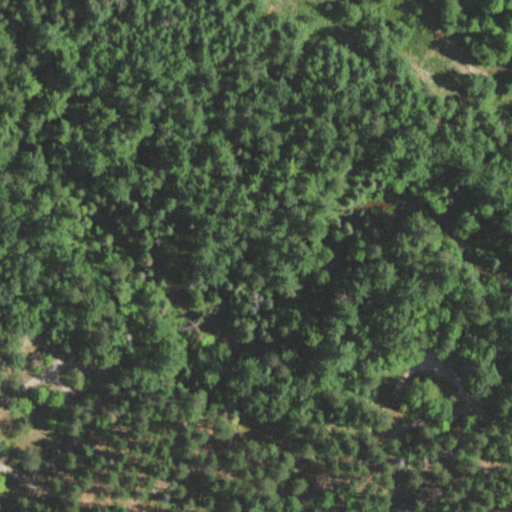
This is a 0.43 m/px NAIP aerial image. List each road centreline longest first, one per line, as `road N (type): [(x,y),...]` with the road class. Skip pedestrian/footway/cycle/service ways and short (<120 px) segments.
road 1 (track): [(511,463),(496,423),(434,363),(416,364),(400,382),(393,414),(400,424),(471,404)]
road 2 (track): [(0,400),(65,362),(93,369),(91,384),(62,386),(46,372)]
road 3 (track): [(423,0),(455,47),(511,98)]
